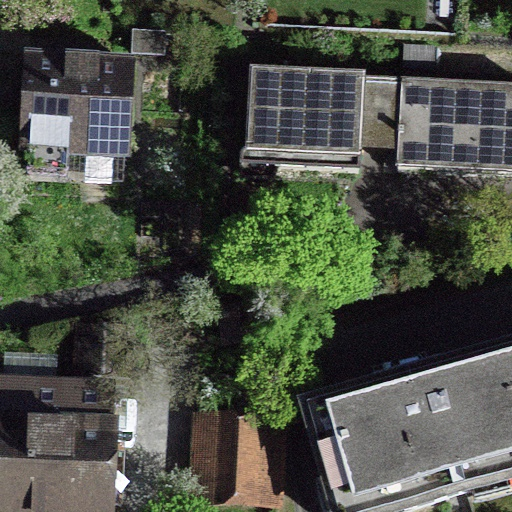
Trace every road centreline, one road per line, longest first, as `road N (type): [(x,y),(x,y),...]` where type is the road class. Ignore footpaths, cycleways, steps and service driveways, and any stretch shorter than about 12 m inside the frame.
road 1 (residential): [(417,214),(0,317)]
road 2 (unknown): [(144,511),(152,363)]
